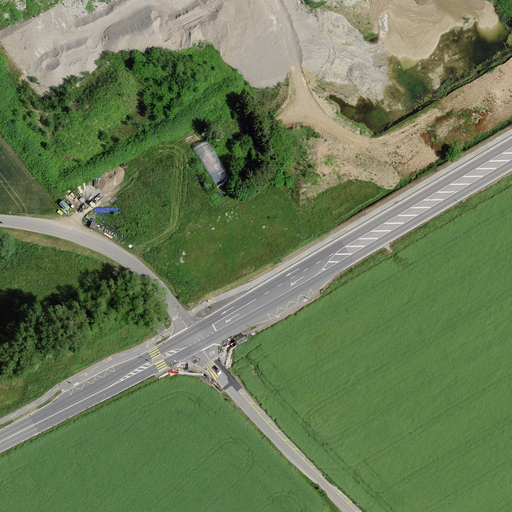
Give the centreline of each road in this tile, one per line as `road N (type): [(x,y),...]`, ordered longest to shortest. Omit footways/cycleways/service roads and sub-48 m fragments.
road 1 (secondary): [(195,338),(511,152)]
road 2 (unclassified): [(195,338),(126,259),(56,229),(0,221)]
road 3 (unclassified): [(353,511),(237,394),(195,338)]
road 4 (secondary): [(0,442),(195,338)]
